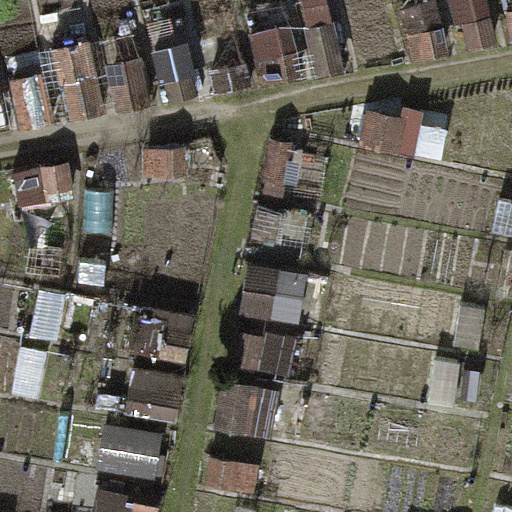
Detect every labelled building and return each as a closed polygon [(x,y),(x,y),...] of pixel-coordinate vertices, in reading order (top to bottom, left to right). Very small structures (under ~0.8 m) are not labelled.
[(492,6),(458,13),(465,41),(498,34),(492,6)] [(311,22),(322,70),(349,64),(339,16),(311,22)] [(445,19),(406,27),(412,55),(451,46),(445,19)] [(66,115),(109,106),(91,25),(49,34),(66,115)] [(298,41),(260,50),(267,79),(305,70),(298,41)] [(250,56),(213,64),(218,85),(255,77),(250,56)] [(199,63),(160,72),(166,99),(205,91),(199,63)] [(1,64),(0,64),(0,124),(13,121),(1,64)] [(148,74),(115,81),(121,106),(154,98),(148,74)] [(410,104),(375,97),(367,140),(402,146),(410,104)] [(311,107),(308,124),(351,132),(354,116),(311,107)] [(461,128),(415,119),(409,152),(455,161),(461,128)] [(308,142),(271,135),(264,175),(301,182),(308,142)] [(195,141),(150,143),(151,171),(196,170),(195,141)] [(79,158),(0,172),(0,203),(85,188),(79,158)] [(301,206),(262,198),(256,230),(295,237),(301,206)] [(113,236),(92,232),(82,281),(104,285),(113,236)] [(314,268),(254,256),(245,304),(305,315),(314,268)] [(72,291),(44,285),(36,328),(64,333),(72,291)] [(488,301),(464,296),(455,345),(479,350),(488,301)] [(200,310),(153,301),(146,339),(193,348),(200,310)] [(301,333),(244,322),(236,363),(293,373),(301,333)] [(463,358),(434,353),(426,397),(455,402),(463,358)] [(200,367),(144,356),(135,406),(190,416),(200,367)] [(484,367),(471,365),(465,397),(477,400),(484,367)] [(128,391),(91,384),(87,402),(124,409),(128,391)] [(287,401),(227,389),(223,414),(282,426),(287,401)] [(51,408),(26,403),(17,451),(42,456),(51,408)] [(162,477),(170,432),(111,422),(103,466),(162,477)] [(263,455),(219,447),(214,476),(258,484),(263,455)] [(73,511),(81,475),(53,470),(44,511),(73,511)] [(162,511),(167,489),(103,477),(96,511),(162,511)] [(263,511),(211,501),(208,511),(263,511)]
